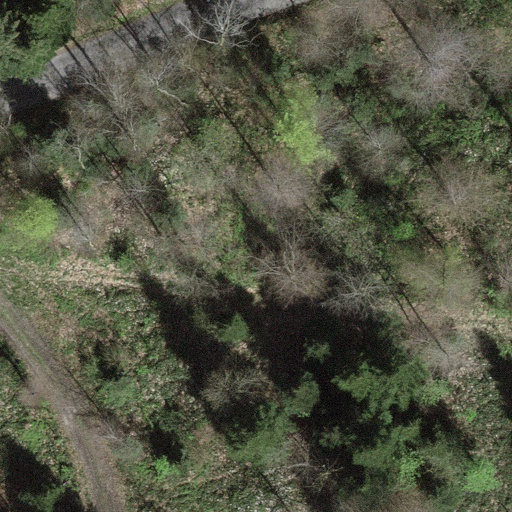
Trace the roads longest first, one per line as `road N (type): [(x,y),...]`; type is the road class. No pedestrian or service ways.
road 1 (unclassified): [(0,100),(241,0)]
road 2 (track): [(0,321),(125,476),(128,511)]
